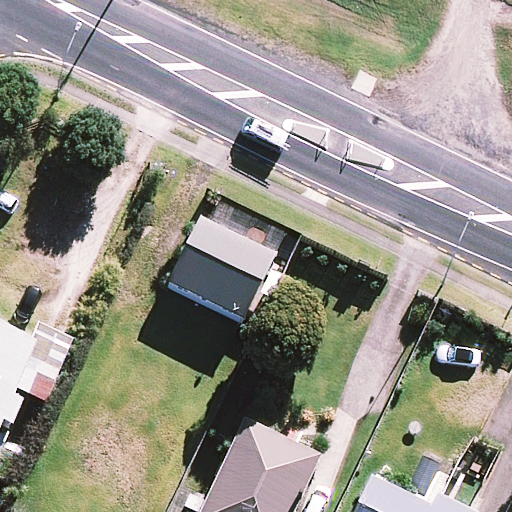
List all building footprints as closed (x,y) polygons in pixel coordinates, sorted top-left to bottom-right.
[(279,245),(204,209),(166,290),(241,326),(279,245)] [(0,444),(20,397),(43,407),(62,362),(0,335),(0,444)] [(123,511),(168,408),(106,382),(49,511),(123,511)] [(206,505),(189,497),(182,511),(183,511),(291,511),(314,462),(242,428),(206,505)] [(423,511),(421,511),(366,486),(353,511),(436,511),(426,507),(423,511)]
